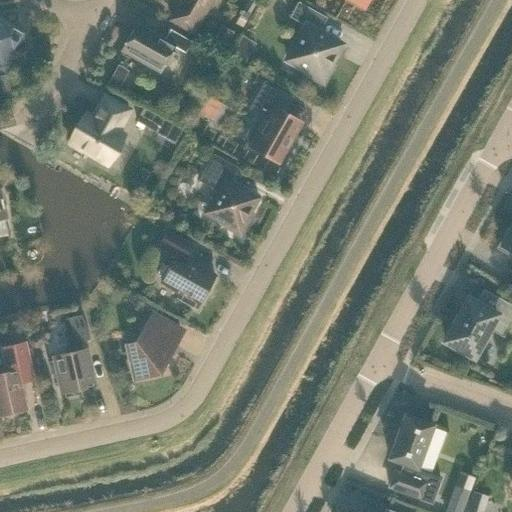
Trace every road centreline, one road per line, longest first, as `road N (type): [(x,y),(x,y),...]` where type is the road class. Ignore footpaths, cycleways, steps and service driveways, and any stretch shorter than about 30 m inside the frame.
road 1 (residential): [(0,458),(143,427),(184,408),(416,0)]
road 2 (unclassified): [(500,139),(377,362)]
road 3 (unclassified): [(377,362),(293,511)]
road 4 (residential): [(511,413),(377,362)]
